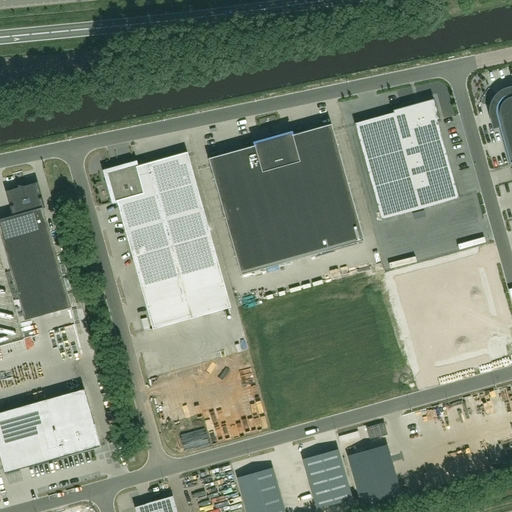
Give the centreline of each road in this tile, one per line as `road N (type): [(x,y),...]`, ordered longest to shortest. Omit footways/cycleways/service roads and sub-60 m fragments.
road 1 (unclassified): [(72,145),(453,63)]
road 2 (unclassified): [(160,471),(511,373)]
road 3 (unclassified): [(160,471),(72,145)]
road 4 (trunk): [(0,38),(334,0)]
road 5 (unclassified): [(453,63),(511,278)]
